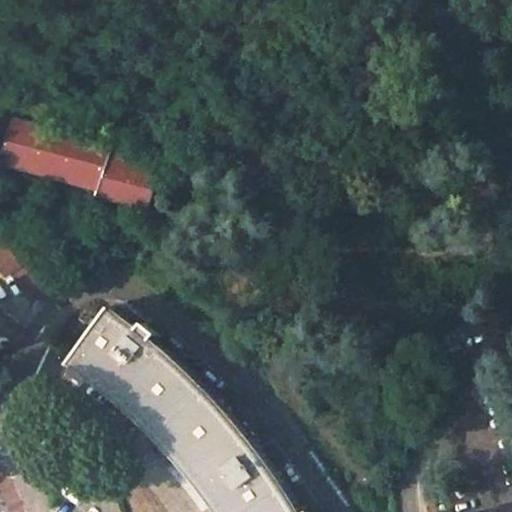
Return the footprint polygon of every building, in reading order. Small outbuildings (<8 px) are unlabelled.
[(15,120),(3,163),(102,189),(100,196),(148,209),(160,162),(112,150),(113,146),(15,120)] [(9,234),(0,239),(0,261),(11,277),(18,272),(37,299),(57,285),(38,258),(42,255),(32,240),(19,248),(9,234)] [(244,428),(223,404),(200,380),(165,348),(139,327),(114,307),(74,364),(111,392),(145,423),(173,451),(193,474),(217,505),(221,511),(303,511),(292,493),(259,447),(244,428)] [(95,310),(88,319),(95,324),(101,314),(95,310)] [(0,323),(0,345),(12,342),(0,323)]
